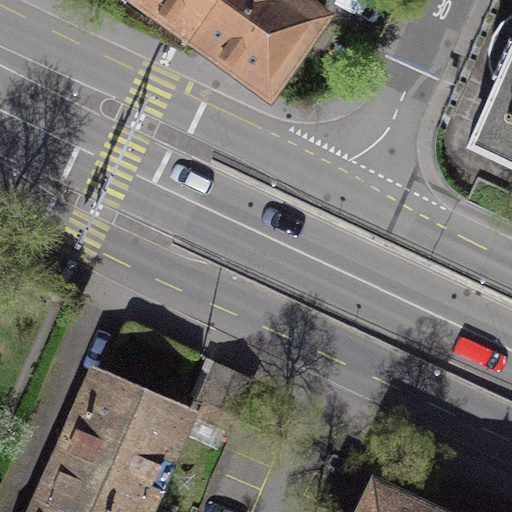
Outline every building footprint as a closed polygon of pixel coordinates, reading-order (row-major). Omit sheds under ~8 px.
[(138,0),(196,41),(224,0),(138,0)] [(298,0),(224,0),(196,41),(269,94),(323,17),(314,11),(298,0)] [(511,14),(511,15),(506,19),(500,24),(496,30),(492,36),(490,43),(488,49),(488,57),(488,65),(491,75),(494,84),(466,148),(511,169),(511,14)] [(211,383),(196,419),(228,432),(249,382),(217,369),(211,383)] [(139,511),(182,416),(99,380),(53,482),(40,511),(139,511)] [(428,511),(377,488),(365,511),(428,511)]
